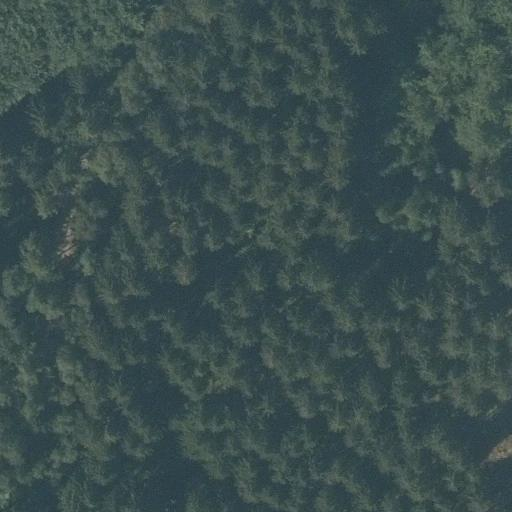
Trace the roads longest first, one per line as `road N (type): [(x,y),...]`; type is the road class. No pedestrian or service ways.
road 1 (track): [(46,511),(130,0)]
road 2 (track): [(165,0),(0,99)]
